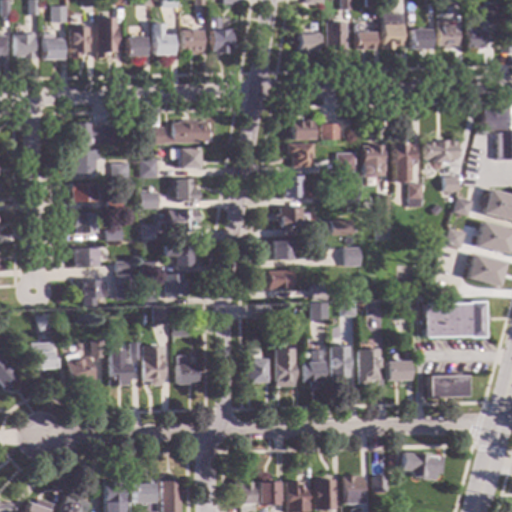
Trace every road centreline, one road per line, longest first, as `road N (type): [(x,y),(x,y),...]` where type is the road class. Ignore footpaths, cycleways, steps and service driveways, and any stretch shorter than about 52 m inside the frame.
road 1 (residential): [(210,511),(265,0)]
road 2 (residential): [(511,85),(0,98)]
road 3 (residential): [(498,426),(39,438)]
road 4 (residential): [(30,292),(25,98)]
road 5 (primary): [(474,511),(511,372)]
